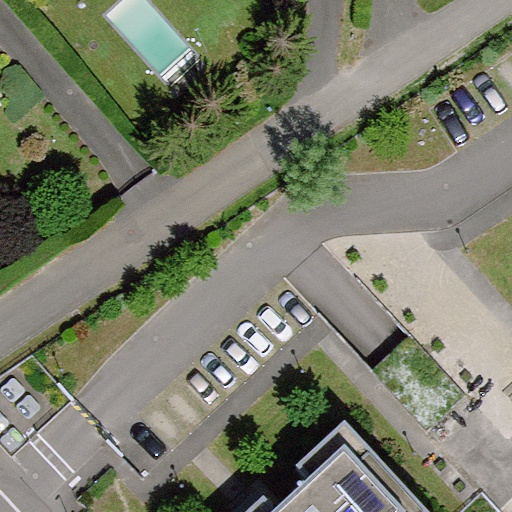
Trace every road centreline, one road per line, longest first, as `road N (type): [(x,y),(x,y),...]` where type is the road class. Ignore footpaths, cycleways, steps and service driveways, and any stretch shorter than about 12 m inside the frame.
road 1 (residential): [(511,146),(451,188),(318,210),(0,504)]
road 2 (residential): [(0,336),(492,0)]
